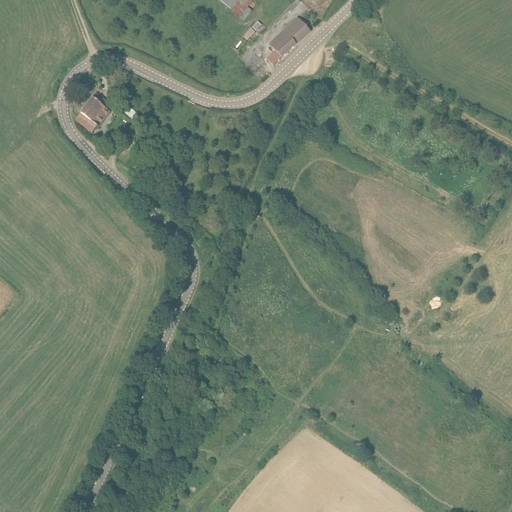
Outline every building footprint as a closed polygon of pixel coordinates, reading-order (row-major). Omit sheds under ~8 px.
[(253,0),(221,0),(220,2),(231,10),(230,10),(240,18),(244,22),(252,12),(247,8),(254,0),(253,0)] [(273,67),(309,33),(297,20),(268,47),(274,53),(267,60),(273,67)] [(257,21),(245,39),(250,43),(262,24),(257,21)] [(76,123),(91,134),(96,127),(98,129),(110,114),(105,109),(108,105),(95,94),(79,115),(80,116),(76,123)] [(163,180),(183,160),(177,154),(157,174),(163,180)] [(143,177),(152,169),(144,160),(135,169),(143,177)]
